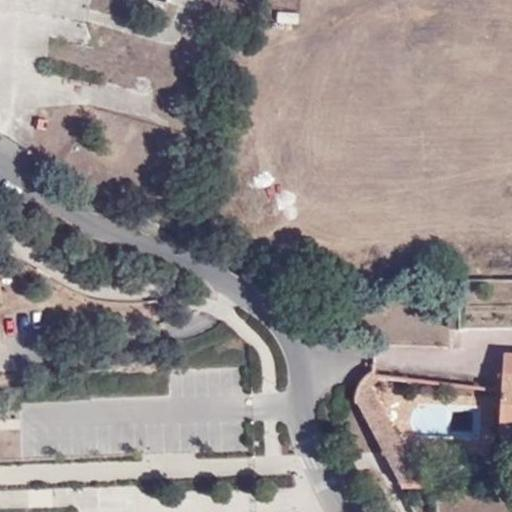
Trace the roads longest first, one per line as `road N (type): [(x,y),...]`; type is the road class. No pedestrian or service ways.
road 1 (unclassified): [(0,158),(108,223),(276,299),(297,334),(298,405),(315,463),(341,511)]
road 2 (unknown): [(36,178),(7,107),(7,0)]
